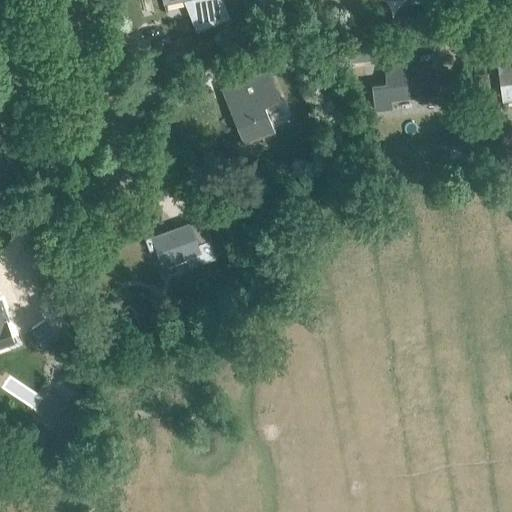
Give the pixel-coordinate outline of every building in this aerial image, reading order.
[(164,0),(165,3),(177,0),(196,0),(201,11),(192,14),(198,28),(229,17),(222,0),(164,0)] [(253,47),(259,61),(268,58),(281,52),(275,38),(253,47)] [(511,57),(495,60),(501,97),(511,95),(511,57)] [(432,66),(409,69),(408,63),(384,66),(387,84),(372,86),(375,111),(391,109),(389,99),(436,93),(432,66)] [(237,90),(224,95),(244,143),(275,131),(264,104),(271,101),(272,103),(281,100),(269,69),(253,76),(235,83),(237,90)] [(161,267),(200,253),(189,224),(171,230),(171,229),(144,239),(149,251),(155,249),(161,267)] [(2,305),(0,306),(0,338),(12,333),(2,305)] [(46,318),(29,329),(43,349),(59,338),(46,318)] [(85,410),(75,404),(68,416),(78,423),(85,410)]
